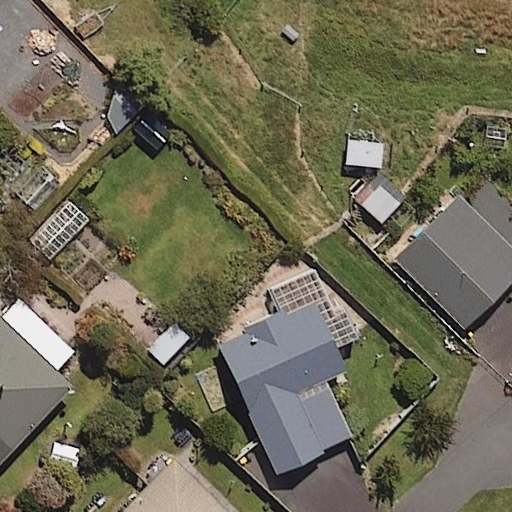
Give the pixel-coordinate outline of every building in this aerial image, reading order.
[(105,120),(113,127),(141,98),(115,73),(87,103),(105,120)] [(87,103),(63,80),(26,120),(67,159),(105,120),(87,103)] [(171,120),(146,99),(122,126),(147,147),(171,120)] [(379,132),(339,129),(337,160),(377,163),(379,132)] [(31,211),(60,181),(33,155),(4,185),(31,211)] [(511,264),(511,250),(451,189),(389,251),(457,319),(511,264)] [(83,212),(63,193),(24,236),(45,255),(83,212)] [(66,342),(11,289),(0,300),(0,443),(64,377),(48,361),(66,342)] [(339,359),(307,289),(211,334),(271,461),(344,427),(318,369),(339,359)] [(79,438),(42,432),(37,465),(74,471),(79,438)] [(232,511),(235,510),(172,448),(109,511),(232,511)]
